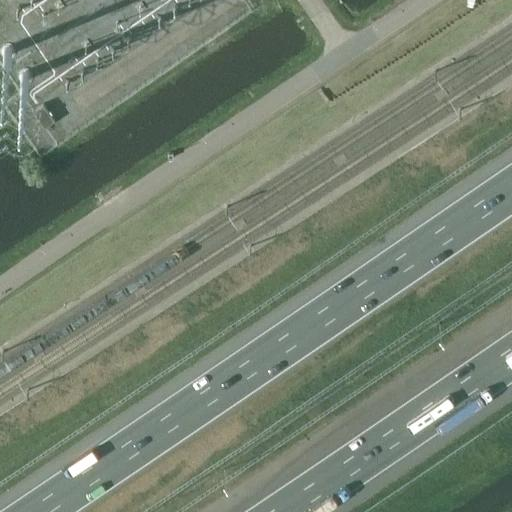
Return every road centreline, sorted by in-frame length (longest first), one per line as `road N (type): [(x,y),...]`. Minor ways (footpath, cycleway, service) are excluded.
road 1 (motorway): [(511,182),(29,511)]
road 2 (unclassified): [(427,0),(0,289)]
road 3 (motorway): [(281,511),(511,358)]
